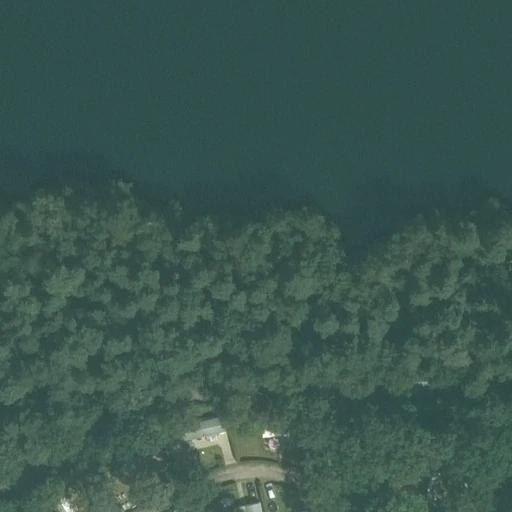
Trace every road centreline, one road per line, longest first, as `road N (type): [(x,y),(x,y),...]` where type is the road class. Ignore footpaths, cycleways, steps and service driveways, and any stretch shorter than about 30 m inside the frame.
road 1 (unclassified): [(0,492),(101,425),(176,393),(511,382)]
road 2 (unknown): [(347,483),(235,471),(138,511)]
